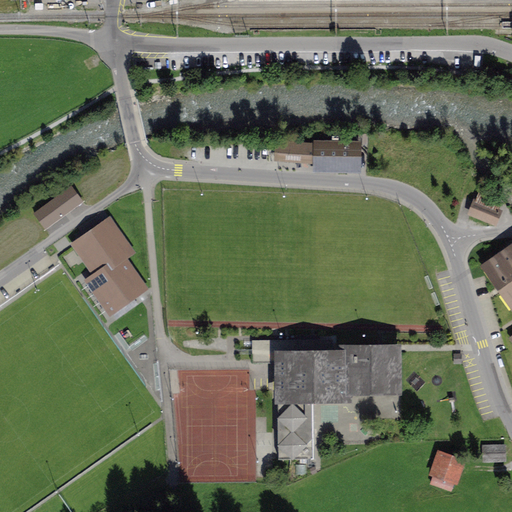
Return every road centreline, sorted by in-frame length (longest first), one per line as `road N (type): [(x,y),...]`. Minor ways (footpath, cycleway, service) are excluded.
road 1 (residential): [(115,46),(135,147),(147,166),(377,186),(427,209),(446,243)]
road 2 (residential): [(511,55),(480,41),(115,46)]
road 3 (unclassified): [(511,421),(446,243)]
